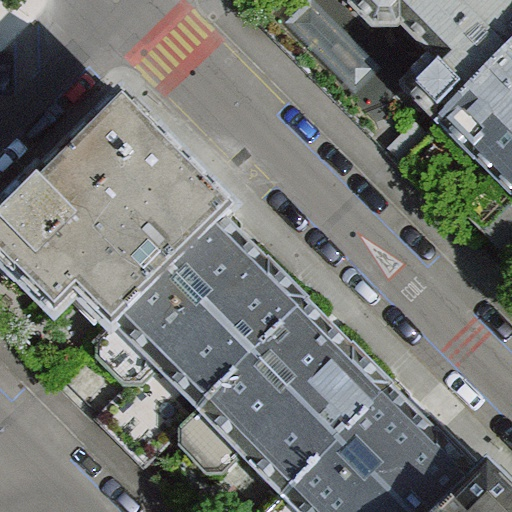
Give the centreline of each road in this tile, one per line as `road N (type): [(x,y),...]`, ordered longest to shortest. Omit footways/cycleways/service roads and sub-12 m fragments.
road 1 (residential): [(511,388),(126,2)]
road 2 (residential): [(0,127),(126,2)]
